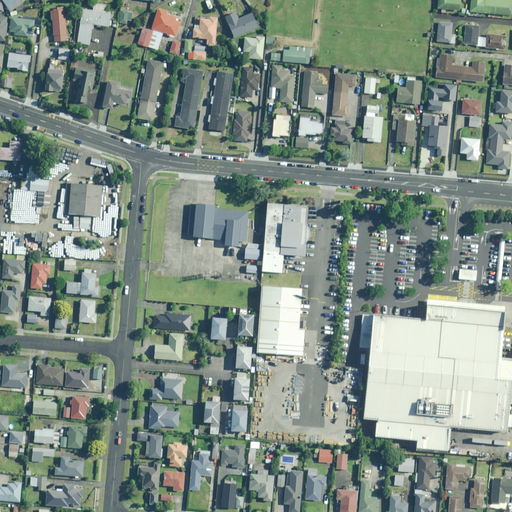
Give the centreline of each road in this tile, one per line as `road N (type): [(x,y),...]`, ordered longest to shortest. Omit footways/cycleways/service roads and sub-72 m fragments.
road 1 (tertiary): [(143,155),(511,195)]
road 2 (residential): [(143,155),(124,350)]
road 3 (residential): [(124,350),(110,511)]
road 4 (tertiary): [(0,105),(143,155)]
road 5 (residential): [(0,340),(124,350)]
